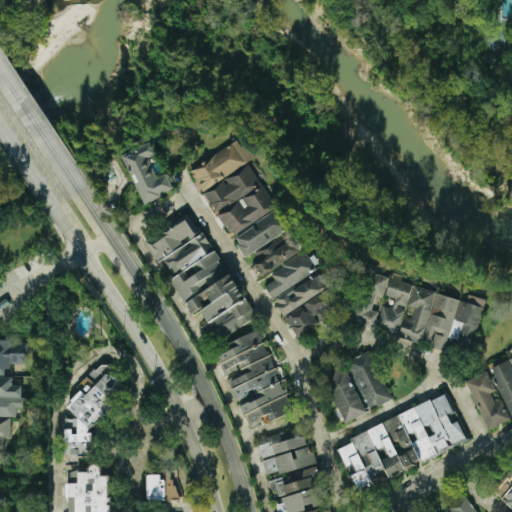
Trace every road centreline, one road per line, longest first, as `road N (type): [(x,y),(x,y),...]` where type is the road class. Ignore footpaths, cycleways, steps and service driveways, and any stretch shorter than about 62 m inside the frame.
road 1 (residential): [(345,511),(293,358),(180,171)]
road 2 (secondary): [(249,511),(196,374),(81,192)]
road 3 (secondary): [(54,207),(180,419),(215,511)]
road 4 (residential): [(487,449),(457,387),(418,354),(372,338),(343,339),(293,358)]
road 5 (secondary): [(81,192),(0,74)]
road 6 (residential): [(511,437),(416,489),(394,511)]
road 7 (residential): [(130,461),(146,455),(153,440),(147,424),(132,417),(116,423),(108,438),(114,454),(130,461)]
